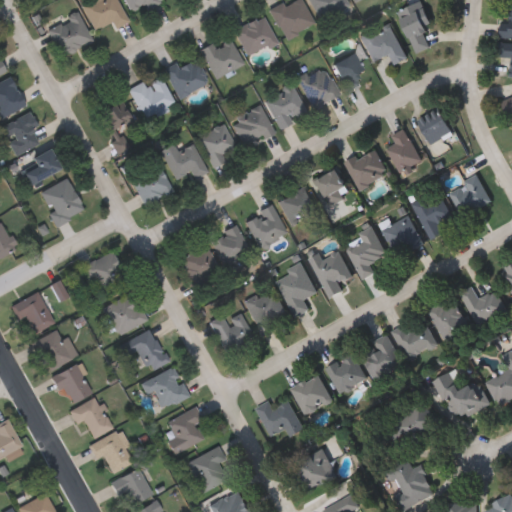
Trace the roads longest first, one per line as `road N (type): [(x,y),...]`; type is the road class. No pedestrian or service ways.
road 1 (residential): [(56,98),(288,511)]
road 2 (residential): [(138,244),(432,79),(469,74)]
road 3 (residential): [(221,391),(511,229)]
road 4 (residential): [(56,98),(229,0)]
road 5 (residential): [(474,0),(475,118),(511,182)]
road 6 (residential): [(88,511),(0,355)]
road 7 (residential): [(0,285),(123,216)]
